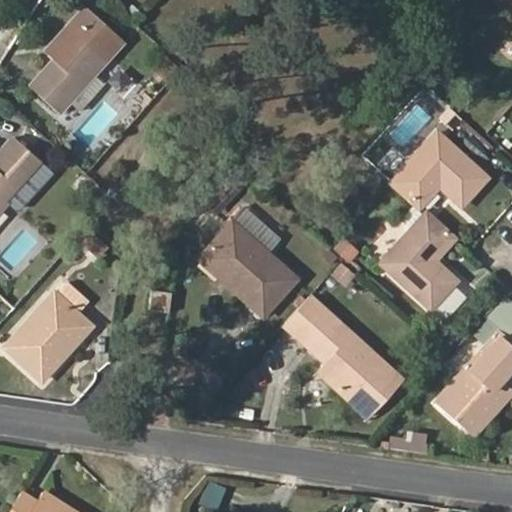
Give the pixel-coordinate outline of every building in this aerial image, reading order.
[(511,0),(498,0),(511,12),(511,0)] [(464,10),(457,4),(453,8),(459,14),(464,10)] [(29,86),(58,113),(69,101),(94,74),(124,42),(87,7),(45,50),(54,59),(69,73),(55,86),(41,73),(29,86)] [(450,25),(459,14),(453,8),(443,18),(450,25)] [(54,59),(41,73),(55,86),(69,73),(54,59)] [(69,101),(81,114),(107,87),(94,74),(69,101)] [(486,178),(435,133),(390,180),(392,183),(419,207),(439,186),(460,206),(486,178)] [(0,208),(8,200),(34,172),(42,163),(13,137),(2,149),(16,162),(3,174),(0,171),(0,208)] [(0,171),(3,174),(16,162),(2,149),(0,151),(0,171)] [(256,177),(244,166),(207,205),(218,216),(256,177)] [(8,200),(19,211),(46,183),(34,172),(8,200)] [(266,255),(280,239),(246,208),(204,253),(227,275),(222,280),(262,316),(294,280),(266,255)] [(412,208),(400,219),(410,229),(422,217),(412,208)] [(434,261),(454,239),(426,213),(422,217),(410,229),(379,263),(429,309),(455,281),(434,261)] [(84,227),(75,237),(84,245),(94,236),(84,227)] [(84,245),(98,259),(108,249),(94,236),(84,245)] [(204,253),(198,258),(222,280),(227,275),(204,253)] [(149,312),(169,314),(172,293),(150,290),(149,312)] [(53,293),(5,346),(41,380),(89,327),(53,293)] [(487,317),(511,337),(511,298),(506,294),(487,317)] [(368,418),(402,381),(310,296),(284,325),(312,350),(325,336),(338,349),(325,362),(317,371),(368,418)] [(511,342),(500,331),(433,403),(470,436),(511,389),(504,383),(490,370),(501,358),(511,367),(511,342)] [(312,350),(325,362),(338,349),(325,336),(312,350)] [(417,367),(429,378),(449,356),(436,345),(417,367)] [(504,383),(511,373),(511,367),(501,358),(490,370),(504,383)] [(36,499),(22,489),(7,511),(75,511),(44,489),(36,499)]
